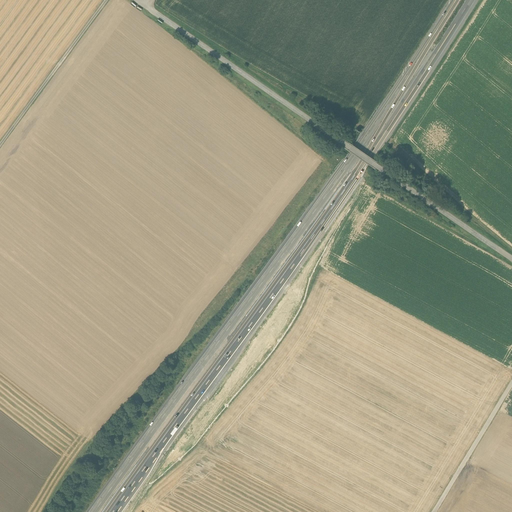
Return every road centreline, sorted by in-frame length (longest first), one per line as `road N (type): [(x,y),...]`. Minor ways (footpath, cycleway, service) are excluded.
road 1 (motorway): [(110,511),(472,0)]
road 2 (motorway): [(454,0),(324,196),(93,511)]
road 3 (unclassified): [(137,0),(511,260)]
road 4 (track): [(0,146),(108,0)]
road 5 (track): [(434,511),(511,382)]
